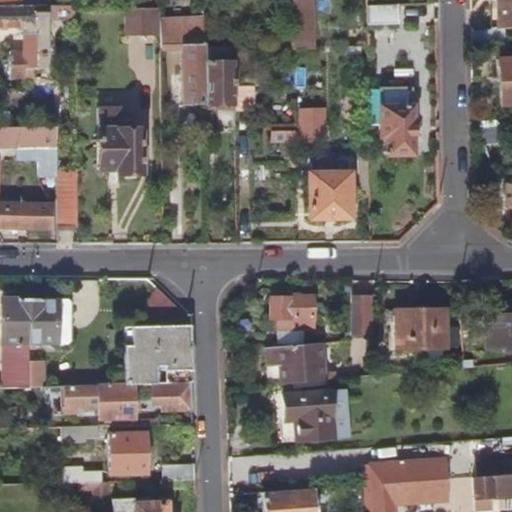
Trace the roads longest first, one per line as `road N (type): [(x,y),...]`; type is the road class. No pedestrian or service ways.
road 1 (residential): [(444,0),(445,261)]
road 2 (residential): [(197,263),(211,511)]
road 3 (residential): [(445,261),(197,263)]
road 4 (residential): [(197,263),(0,260)]
